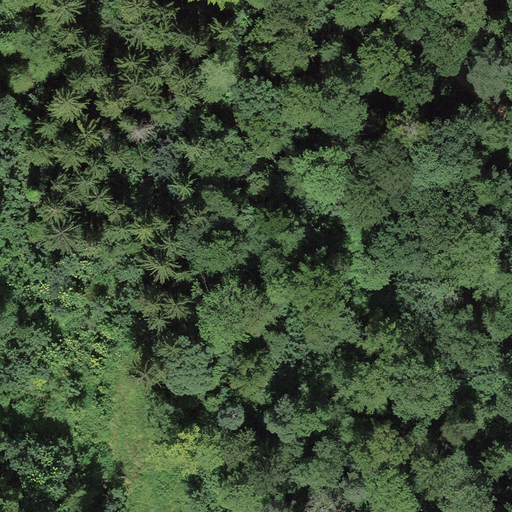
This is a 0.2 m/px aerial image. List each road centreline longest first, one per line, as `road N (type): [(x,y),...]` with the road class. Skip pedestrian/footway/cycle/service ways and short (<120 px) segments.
road 1 (track): [(511,490),(376,347),(326,241),(287,85),(234,0)]
road 2 (track): [(511,121),(364,0)]
